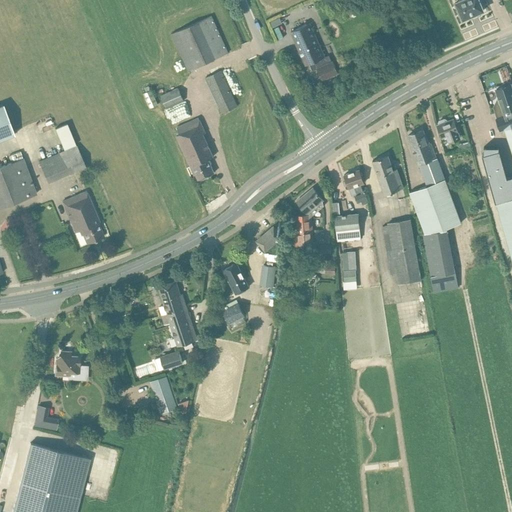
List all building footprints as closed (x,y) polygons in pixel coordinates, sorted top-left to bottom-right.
[(460,0),(455,2),(463,19),(484,10),(479,0),(460,0)] [(188,71),(228,52),(211,15),(171,33),(188,71)] [(282,23),(279,17),(270,21),(272,27),(282,23)] [(325,56),(311,23),(291,32),(306,65),(310,63),(312,70),(317,68),(323,79),(338,72),(333,61),(332,61),(329,55),(325,56)] [(221,113),(237,106),(221,70),(205,78),(221,113)] [(511,89),(510,84),(496,89),(503,111),(504,111),(505,114),(496,118),(500,131),(504,129),(511,152),(511,89)] [(149,86),(141,89),(143,93),(149,108),(158,104),(151,90),(149,86)] [(178,87),(160,95),(166,109),(184,101),(178,87)] [(0,139),(14,135),(3,104),(0,105),(0,139)] [(199,117),(177,127),(180,134),(177,135),(192,169),(193,168),(198,180),(214,172),(208,159),(213,156),(203,134),(205,133),(199,117)] [(447,121),(446,119),(444,118),(439,120),(438,123),(438,124),(437,125),(442,137),(446,136),(449,143),(461,139),(453,119),(447,121)] [(55,128),(64,149),(38,160),(48,182),(86,166),(76,144),(67,123),(55,128)] [(426,138),(423,130),(408,135),(419,165),(426,185),(427,186),(410,192),(425,233),(443,229),(461,222),(438,157),(436,157),(431,143),(429,143),(428,138),(426,138)] [(497,150),(497,145),(484,145),(484,154),(483,154),(511,260),(511,178),(511,177),(506,178),(498,150),(497,150)] [(8,155),(11,162),(0,165),(0,207),(37,193),(23,157),(22,157),(20,151),(8,155)] [(385,194),(403,187),(396,168),(393,170),(387,155),(372,160),(385,194)] [(364,193),(360,184),(364,183),(359,169),(344,174),(351,195),(360,192),(361,193),(354,196),(357,203),(361,201),(362,205),(369,202),(365,192),(364,193)] [(313,232),(312,215),(323,205),(322,201),(323,200),(313,187),(297,201),(308,214),(295,215),(297,232),(293,233),(295,246),(312,245),(311,232),(313,232)] [(87,192),(86,190),(62,201),(75,232),(79,230),(81,235),(83,234),(87,243),(104,235),(99,222),(100,222),(87,192)] [(333,206),(332,215),(334,215),(337,241),(361,238),(358,212),(341,214),(339,205),(333,206)] [(13,227),(9,218),(6,219),(0,226),(2,232),(13,227)] [(387,223),(398,284),(422,280),(411,219),(387,223)] [(274,226),(257,240),(265,250),(282,236),(274,226)] [(447,229),(422,234),(430,276),(431,276),(433,292),(459,288),(455,271),(447,229)] [(347,252),(343,252),(344,270),(343,270),(344,281),(356,280),(355,269),(348,270),(347,252)] [(236,262),(224,269),(236,293),(249,286),(236,262)] [(272,286),(275,267),(264,265),(261,284),(272,286)] [(325,265),(325,274),(335,275),(335,265),(325,265)] [(161,316),(187,307),(183,294),(181,294),(176,281),(158,287),(164,304),(158,307),(161,316)] [(238,302),(222,310),(232,329),(246,322),(243,317),(245,316),(238,302)] [(187,307),(161,316),(164,324),(170,322),(177,345),(197,339),(187,307)] [(179,350),(159,356),(163,369),(183,363),(179,350)] [(87,378),(88,363),(80,363),(80,355),(70,355),(71,351),(61,351),(61,355),(56,358),(55,374),(69,375),(69,377),(87,378)] [(166,375),(149,381),(160,413),(177,408),(166,375)] [(186,412),(189,399),(178,403),(182,414),(186,412)] [(36,415),(33,427),(43,429),(46,417),(36,415)] [(76,511),(77,511),(90,458),(30,442),(11,511),(76,511)]
